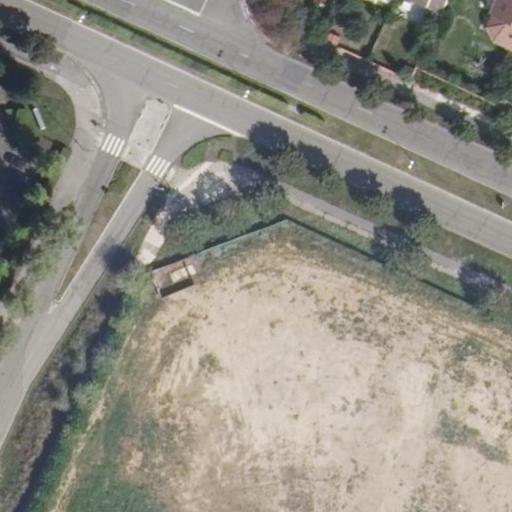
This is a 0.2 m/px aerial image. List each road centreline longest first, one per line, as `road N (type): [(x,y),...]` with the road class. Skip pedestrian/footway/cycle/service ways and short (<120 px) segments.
road 1 (secondary): [(511,179),(192,32)]
road 2 (secondary): [(218,106),(511,240)]
road 3 (tertiary): [(48,315),(157,167),(218,106)]
road 4 (tertiary): [(126,64),(111,145),(48,315)]
road 5 (secondary): [(0,7),(126,64)]
